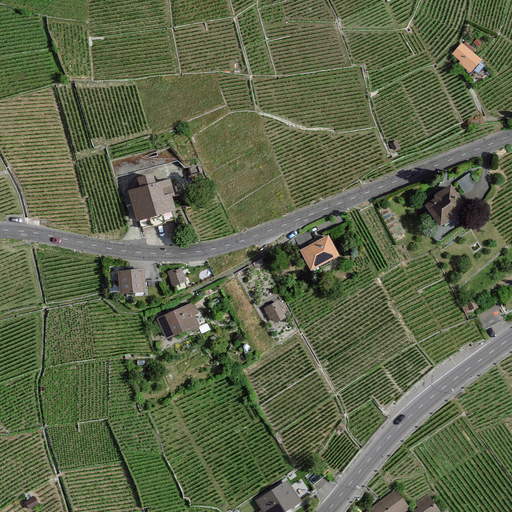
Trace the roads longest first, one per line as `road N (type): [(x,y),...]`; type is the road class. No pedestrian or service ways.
road 1 (tertiary): [(511,134),(211,248),(153,252),(0,232)]
road 2 (tertiary): [(326,511),(422,404),(511,336)]
